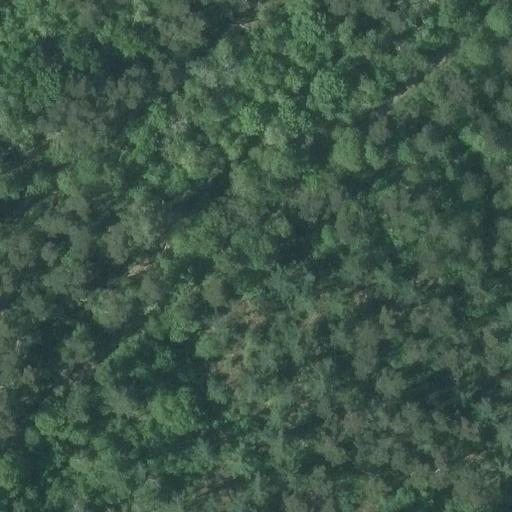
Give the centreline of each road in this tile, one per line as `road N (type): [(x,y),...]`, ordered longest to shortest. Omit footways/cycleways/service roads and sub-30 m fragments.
road 1 (track): [(511,510),(447,468),(409,473),(359,460),(337,429),(278,425),(177,401),(141,415),(115,410),(76,384)]
road 2 (unknown): [(197,263),(494,0)]
road 3 (unknown): [(0,455),(197,263)]
road 4 (track): [(197,263),(34,171),(0,123)]
